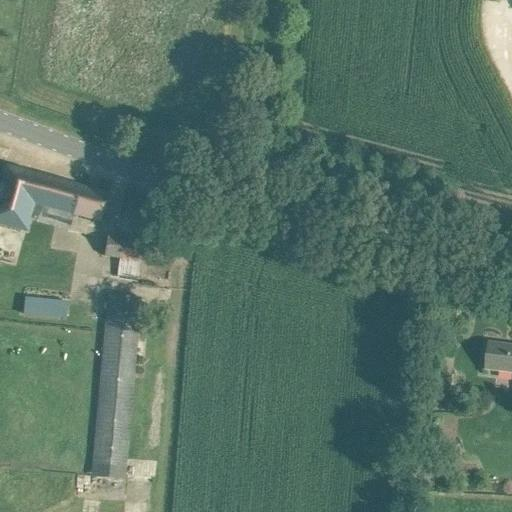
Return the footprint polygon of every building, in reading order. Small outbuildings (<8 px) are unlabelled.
[(107,194),(76,184),(5,163),(0,178),(0,222),(26,230),(32,205),(53,211),(51,220),(71,225),(74,214),(100,221),(107,194)] [(107,234),(100,278),(137,284),(143,240),(107,234)] [(26,281),(23,315),(64,320),(67,285),(26,281)] [(104,321),(91,463),(90,477),(125,480),(141,297),(95,293),(92,319),(104,321)] [(511,372),(511,345),(489,342),(486,369),(511,372)]
